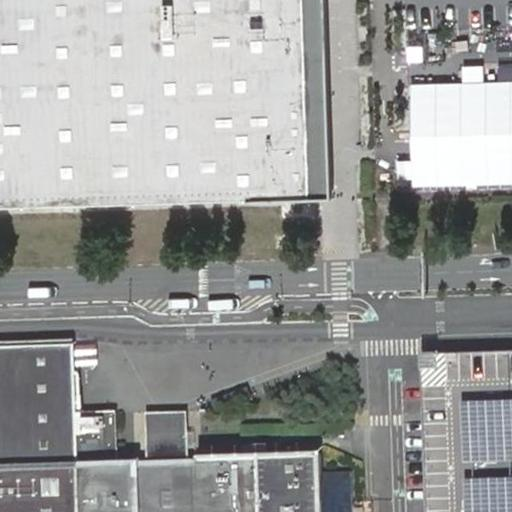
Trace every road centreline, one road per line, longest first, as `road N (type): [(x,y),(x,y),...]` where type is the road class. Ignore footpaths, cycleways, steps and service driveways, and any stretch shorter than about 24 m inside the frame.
road 1 (unclassified): [(0,286),(511,271)]
road 2 (unknown): [(382,157),(511,147)]
